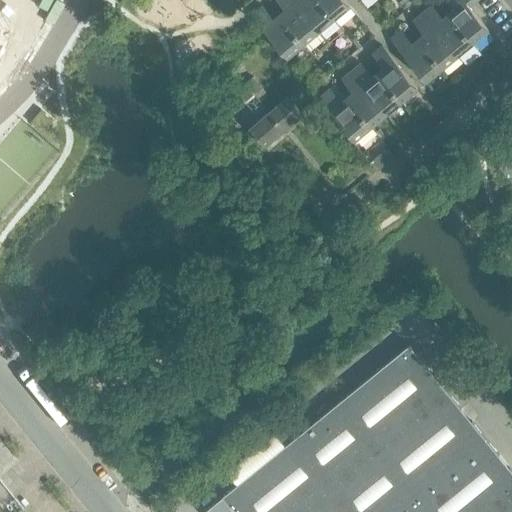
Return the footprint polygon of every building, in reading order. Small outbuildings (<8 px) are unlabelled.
[(305,44),(320,31),(294,0),(279,0),(286,9),(280,14),(305,44)] [(335,19),(319,0),(294,0),(320,31),(335,19)] [(319,0),(335,19),(350,6),(345,0),(319,0)] [(411,0),(403,0),(400,2),(406,8),(413,2),(411,0)] [(464,0),(449,0),(456,8),(449,13),(474,44),(490,31),(470,6),(464,0)] [(433,5),(423,13),(459,56),(474,44),(449,13),(444,18),(433,5)] [(305,44),(280,14),(274,19),(264,6),(254,14),(289,57),(305,44)] [(423,13),(414,20),(425,33),(419,38),(444,69),(459,56),(423,13)] [(402,30),(392,38),(428,82),(444,69),(419,38),(413,43),(402,30)] [(378,71),(403,102),(419,89),(383,45),(373,53),(384,67),(378,71)] [(330,59),(324,65),(329,71),(335,66),(330,59)] [(403,102),(378,71),(372,76),(361,63),(352,71),(388,114),(403,102)] [(372,127),(388,114),(352,71),(343,78),(354,91),(348,96),(372,127)] [(236,73),(228,80),(237,90),(244,84),(236,73)] [(256,92),(263,87),(254,76),(244,84),(237,90),(246,101),(256,92)] [(263,87),(256,92),(259,97),(266,91),(263,87)] [(354,142),(357,139),(373,127),(372,127),(348,96),(342,101),(331,88),(321,96),(329,105),(326,108),(354,142)] [(511,98),(509,94),(503,99),(506,104),(511,99),(511,98)] [(270,112),(285,130),(305,114),(290,96),(270,112)] [(266,146),(285,130),(270,112),(251,128),(266,146)] [(429,113),(418,122),(426,131),(437,122),(429,113)] [(417,121),(407,129),(415,140),(426,131),(418,122),(417,121)] [(381,128),(377,131),(383,138),(386,136),(381,128)] [(368,156),(364,159),(369,165),(375,160),(372,156),(368,156)] [(511,175),(511,173),(511,157),(511,159),(503,165),(511,175)] [(511,511),(511,468),(411,344),(206,511),(511,511)]
